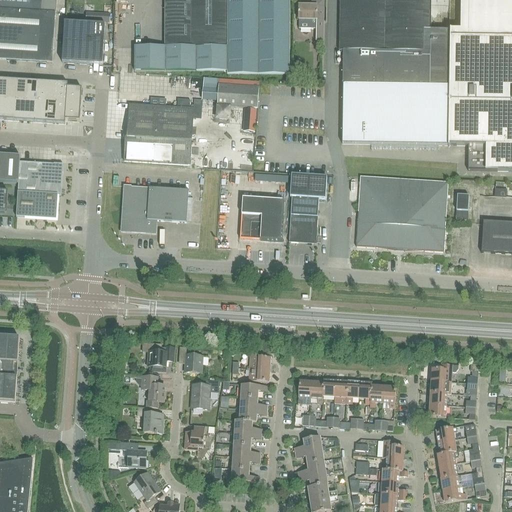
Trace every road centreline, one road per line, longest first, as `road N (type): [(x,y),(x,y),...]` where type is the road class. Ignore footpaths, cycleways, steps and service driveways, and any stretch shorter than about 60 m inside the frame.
road 1 (tertiary): [(511,331),(88,303)]
road 2 (unclassified): [(90,261),(511,287)]
road 3 (residential): [(269,508),(206,504),(165,472),(178,376)]
road 4 (unclassified): [(92,511),(79,460),(88,303)]
road 5 (residential): [(269,508),(280,384),(288,373)]
road 6 (residential): [(495,511),(481,431),(483,382)]
